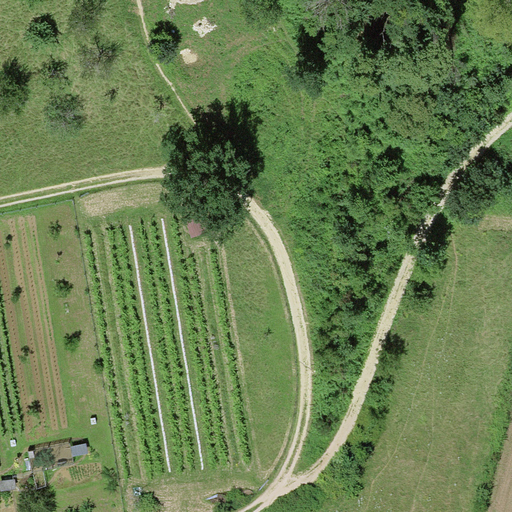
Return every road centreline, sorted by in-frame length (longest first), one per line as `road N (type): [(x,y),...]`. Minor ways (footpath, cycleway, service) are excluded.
road 1 (track): [(0,202),(92,179),(181,173),(235,195),(273,232),(294,296),(306,404),(299,445),(274,498)]
road 2 (track): [(511,115),(456,177),(405,274),(359,406),(313,476),(274,498)]
